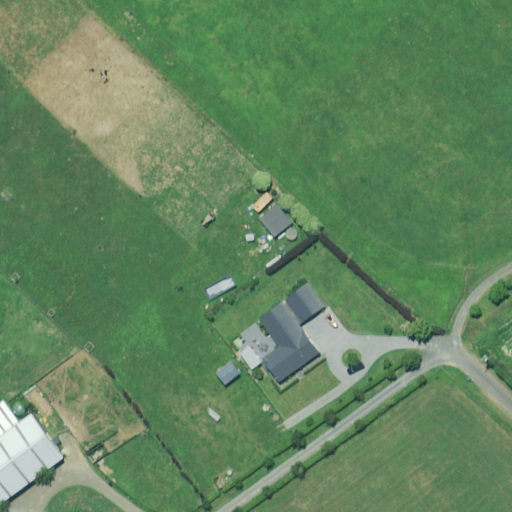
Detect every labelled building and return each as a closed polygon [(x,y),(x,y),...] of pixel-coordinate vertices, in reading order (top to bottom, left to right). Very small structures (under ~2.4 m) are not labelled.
[(263,221),(277,238),(284,232),(292,242),(302,235),(281,207),(263,221)] [(327,308),(311,285),(262,320),(282,348),(265,360),(281,383),(322,354),(302,326),(327,308)] [(265,363),(253,344),(241,352),(254,370),(265,363)] [(22,424),(6,403),(0,407),(0,508),(66,459),(34,415),(22,424)] [(198,475),(188,460),(179,466),(189,481),(198,475)]
